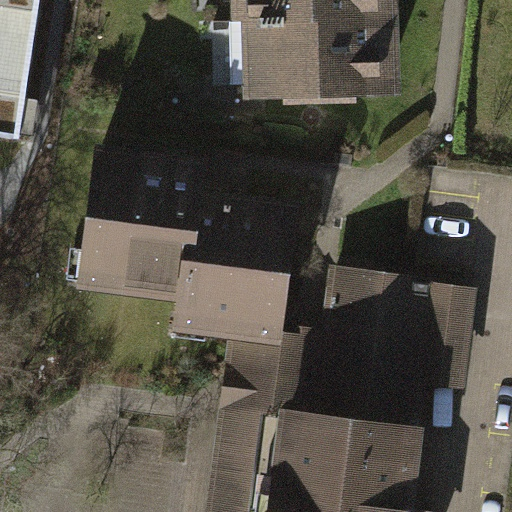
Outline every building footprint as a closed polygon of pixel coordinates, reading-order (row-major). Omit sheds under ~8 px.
[(35,0),(0,0),(0,136),(15,139),(35,0)] [(248,0),(249,27),(234,28),(236,104),(413,99),(410,0),(248,0)] [(201,158),(99,146),(82,281),(182,294),(178,325),(232,331),(276,336),(278,322),(294,203),(197,191),(201,158)] [(479,285),(337,269),(331,329),(325,378),(279,373),(275,405),(251,403),(237,511),(427,511),(409,510),(423,384),(467,389),(479,285)] [(237,511),(251,403),(275,405),(279,373),(325,378),(331,329),(310,327),(278,322),(276,336),(232,331),(224,395),(209,511),(237,511)]
